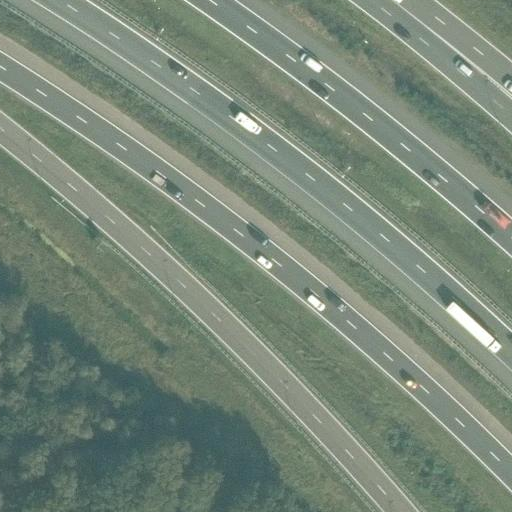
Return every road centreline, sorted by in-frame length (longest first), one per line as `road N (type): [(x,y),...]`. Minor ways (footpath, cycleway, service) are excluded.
road 1 (trunk): [(0,69),(178,186),(310,290),(511,478)]
road 2 (motorway): [(54,0),(287,162),(511,354)]
road 3 (trunk): [(0,134),(229,332),(397,511)]
road 4 (motorway): [(511,242),(204,0)]
road 5 (trunk): [(511,118),(379,0)]
road 6 (trunk): [(511,83),(389,0)]
